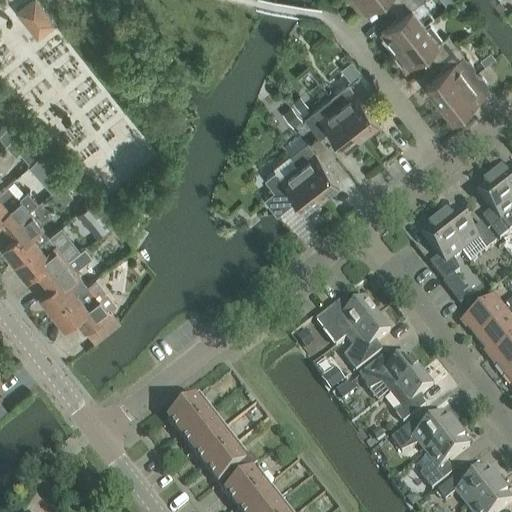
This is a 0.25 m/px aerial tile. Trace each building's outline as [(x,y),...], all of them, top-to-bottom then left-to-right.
[(35,0),(18,13),(28,26),(38,39),(57,25),(47,12),(37,0),(35,0)] [(385,0),(392,10),(404,0),(355,0),(367,14),(385,0)] [(382,33),(395,51),(426,27),(418,17),(427,10),(421,3),(425,0),(404,0),(392,10),(400,19),(382,33)] [(430,52),(437,62),(457,47),(449,36),(443,41),(431,25),(427,28),(426,27),(395,51),(409,68),(430,52)] [(427,86),(440,103),(476,75),(474,72),(474,68),(469,61),(465,61),(463,58),(465,57),(457,47),(437,62),(445,72),(427,86)] [(491,52),(481,60),(486,67),(496,58),(491,52)] [(491,91),(490,92),(487,88),(487,85),(482,78),(478,78),(476,75),(440,103),(454,121),(472,107),(480,116),(500,101),(491,91)] [(349,85),(332,98),(362,136),(380,122),(365,104),(375,96),(360,77),(349,85)] [(301,97),(293,103),(301,113),(309,107),(301,97)] [(315,112),(305,119),(320,138),(321,139),(330,131),(344,149),(362,136),(332,98),(315,112)] [(292,108),(283,115),(293,128),(302,121),(292,108)] [(398,111),(389,118),(404,135),(412,128),(398,111)] [(180,114),(170,122),(180,134),(189,125),(180,114)] [(0,137),(0,139),(8,149),(18,140),(9,130),(0,137)] [(308,143),(291,156),(298,165),(323,196),(340,183),(326,165),(336,157),(321,139),(320,138),(310,145),(308,143)] [(18,140),(8,149),(16,157),(19,154),(28,145),(19,139),(18,140)] [(30,166),(29,167),(37,176),(50,164),(42,156),(41,157),(30,166)] [(275,192),(265,200),(278,216),(298,200),(305,210),(323,196),(298,165),(281,179),(276,172),(266,180),(275,192)] [(511,168),(510,166),(494,179),(511,202),(511,168)] [(502,223),(511,215),(511,202),(494,179),(477,192),(495,214),(486,221),(501,241),(510,233),(502,223)] [(52,193),(50,194),(60,208),(74,198),(72,195),(64,184),(54,192),(52,193)] [(0,222),(7,231),(31,210),(11,187),(0,196),(0,222)] [(93,204),(78,216),(97,241),(113,229),(93,204)] [(439,222),(463,253),(471,264),(497,244),(482,225),(473,232),(455,209),(439,222)] [(7,231),(14,239),(3,248),(15,264),(50,237),(44,229),(46,228),(31,210),(7,231)] [(453,262),(463,253),(439,222),(422,235),(440,257),(431,264),(446,283),(460,272),(453,262)] [(39,273),(45,281),(69,262),(50,237),(15,264),(28,281),(39,273)] [(40,296),(53,313),(88,286),(76,271),(94,257),(87,248),(69,262),(45,281),(51,288),(40,296)] [(97,279),(88,286),(53,313),(66,329),(76,321),(85,333),(87,332),(97,343),(123,322),(114,311),(119,307),(97,279)] [(463,322),(478,341),(511,313),(511,302),(504,309),(495,298),(463,322)] [(317,322),(325,333),(337,348),(347,340),(378,315),(365,299),(351,310),(344,301),(317,322)] [(511,313),(478,341),(492,359),(511,342),(511,313)] [(391,332),(378,315),(347,340),(354,349),(345,358),(357,373),(384,352),(377,343),(391,332)] [(306,330),(297,337),(305,348),(314,342),(306,330)] [(511,342),(492,359),(506,377),(511,371),(511,342)] [(383,386),(390,395),(421,370),(408,354),(394,365),(387,356),(360,377),(371,392),(383,386)] [(331,391),(345,380),(337,369),(323,379),(331,391)] [(434,387),(421,370),(390,395),(401,410),(396,414),(404,425),(427,407),(420,398),(434,387)] [(0,418),(8,412),(1,403),(5,400),(0,393),(0,384),(6,381),(0,373),(0,418)] [(349,382),(336,392),(343,401),(356,391),(349,382)] [(168,411),(167,411),(172,417),(194,399),(190,393),(168,411)] [(179,438),(208,415),(195,399),(194,399),(172,417),(166,422),(179,438)] [(245,400),(236,408),(242,416),(252,408),(245,400)] [(419,446),(426,455),(458,430),(457,430),(445,414),(422,431),(415,422),(392,440),(402,453),(419,446)] [(208,415),(179,438),(192,453),(220,431),(208,415)] [(458,430),(426,455),(433,464),(421,476),(433,491),(455,473),(448,464),(470,447),(465,440),(469,437),(461,427),(457,430),(458,430)] [(379,429),(372,434),(378,441),(385,436),(379,429)] [(220,431),(192,453),(204,469),(233,447),(220,431)] [(233,447),(204,469),(221,491),(253,465),(250,461),(246,464),(233,447)] [(237,511),(266,490),(253,473),(257,470),(253,465),(221,491),(237,511)] [(457,494),(469,509),(500,485),(487,469),(465,486),(458,477),(439,492),(447,502),(457,494)] [(500,485),(469,509),(471,511),(499,511),(511,502),(511,499),(508,495),(511,492),(504,482),(500,485)] [(270,511),(279,506),(266,490),(237,511),(270,511)] [(409,497),(404,501),(411,510),(420,503),(416,498),(409,497)]
